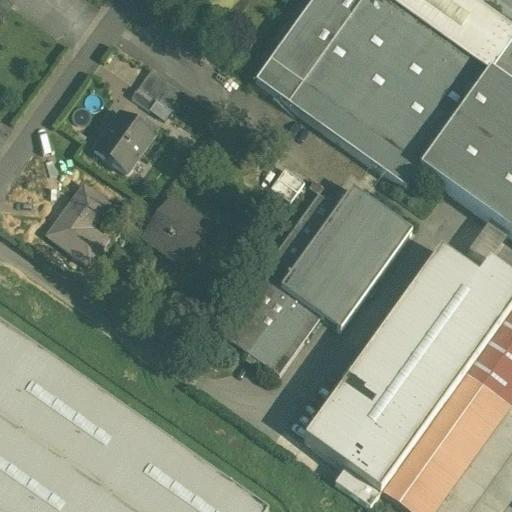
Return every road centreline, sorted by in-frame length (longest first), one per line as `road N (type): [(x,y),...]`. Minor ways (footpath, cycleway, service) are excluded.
road 1 (residential): [(311,511),(288,485),(0,283)]
road 2 (residential): [(0,179),(128,0)]
